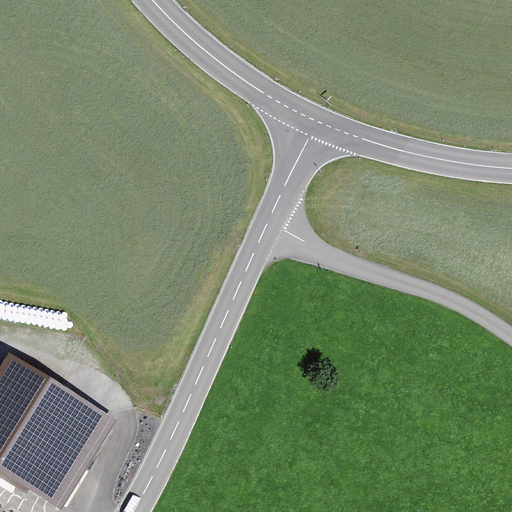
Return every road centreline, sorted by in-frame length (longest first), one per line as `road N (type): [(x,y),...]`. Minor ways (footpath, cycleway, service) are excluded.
road 1 (tertiary): [(134,511),(268,223)]
road 2 (unclassified): [(268,223),(335,259),(450,299),(511,336)]
road 3 (tertiary): [(152,0),(234,73),(315,122)]
road 4 (tertiary): [(315,122),(424,156),(511,168)]
